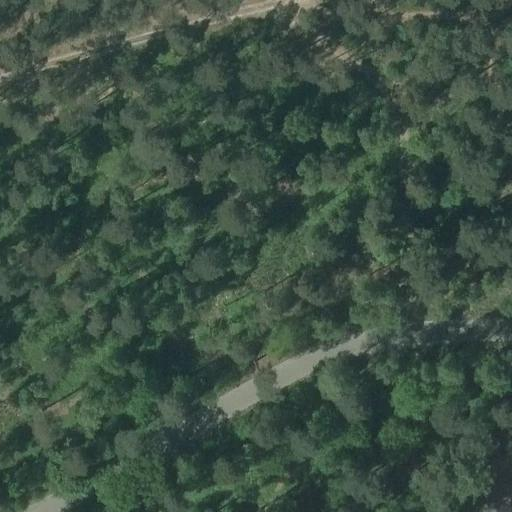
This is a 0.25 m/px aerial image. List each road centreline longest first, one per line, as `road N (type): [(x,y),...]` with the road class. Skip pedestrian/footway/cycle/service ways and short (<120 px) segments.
road 1 (unclassified): [(46,511),(345,347),(421,328),(511,329)]
road 2 (track): [(0,86),(269,12)]
